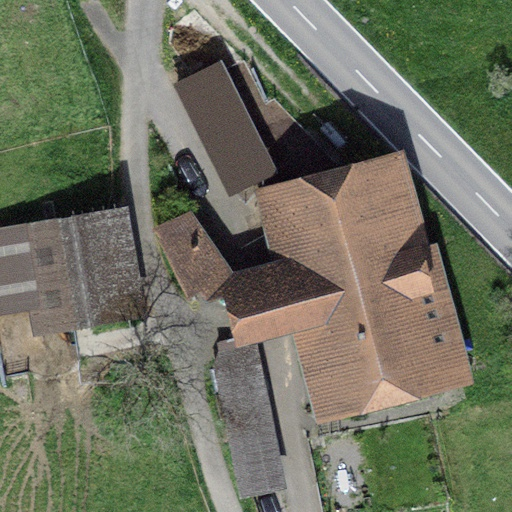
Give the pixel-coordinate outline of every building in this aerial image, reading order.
[(220,61),(172,86),(230,197),(278,173),(220,61)] [(273,341),(291,336),(316,427),(476,384),(437,243),(430,245),(404,151),(253,192),(272,262),(252,267),(233,272),(204,299),(224,307),(233,337),(236,351),(258,345),(273,341)] [(127,207),(0,228),(0,316),(29,311),(33,336),(146,317),(127,207)] [(192,211),(153,229),(174,273),(195,307),(204,299),(233,272),(192,211)] [(240,498),(287,488),(258,345),(236,351),(233,337),(217,342),(219,352),(213,368),(240,498)]
